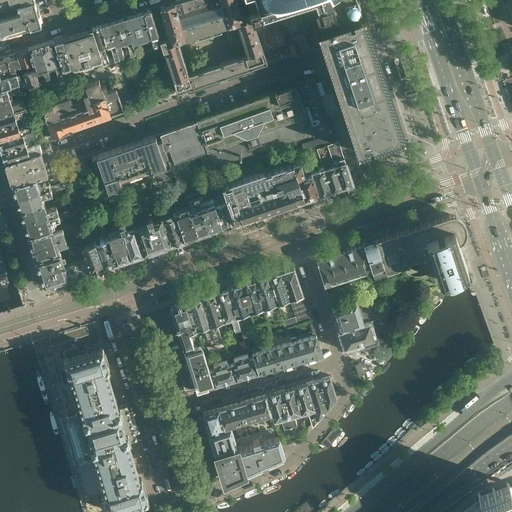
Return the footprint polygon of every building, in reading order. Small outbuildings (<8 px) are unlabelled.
[(0,36),(41,24),(36,9),(37,9),(34,0),(0,10),(0,36)] [(0,0),(0,10),(34,0),(33,0),(0,0)] [(180,0),(160,6),(169,37),(160,40),(176,90),(177,91),(267,61),(256,30),(254,24),(253,24),(252,20),(253,20),(251,14),(244,16),(239,1),(241,0),(180,0)] [(360,8),(357,0),(246,0),(251,14),(253,20),(257,18),(263,17),(261,11),(283,4),(284,7),(287,6),(286,3),(295,0),(297,6),(294,7),(297,16),(298,16),(312,11),(316,22),(320,21),(337,15),(337,16),(357,9),(360,8)] [(304,35),(300,23),(297,16),(294,7),(263,17),(257,18),(260,29),(256,30),(267,61),(308,47),(304,35)] [(158,33),(156,26),(151,9),(143,11),(151,35),(154,45),(159,43),(156,35),(158,35),(157,33),(158,33)] [(362,30),(357,16),(359,16),(359,15),(357,9),(337,16),(337,15),(320,21),(322,27),(324,35),(321,37),(323,44),(324,43),(337,39),(339,39),(339,38),(351,34),(352,35),(353,34),(353,33),(362,30)] [(151,35),(143,11),(125,17),(132,41),(151,35)] [(373,42),(364,13),(359,15),(359,16),(357,16),(362,30),(353,33),(353,34),(352,35),(351,34),(339,38),(339,39),(337,39),(324,43),(323,44),(321,37),(324,35),(322,27),(317,29),(317,31),(326,57),(330,69),(341,103),(336,104),(338,110),(330,113),(330,114),(336,131),(339,141),(352,183),(353,183),(361,180),(351,148),(355,147),(356,151),(374,145),(366,122),(387,115),(387,114),(396,111),(373,42)] [(132,41),(125,17),(117,20),(123,40),(127,39),(131,52),(135,51),(132,41)] [(123,40),(117,20),(109,22),(119,56),(123,54),(119,41),(123,40)] [(119,56),(109,22),(101,25),(106,41),(109,40),(115,57),(119,56)] [(107,59),(102,42),(106,41),(101,25),(92,27),(103,61),(107,59)] [(103,61),(92,27),(63,37),(71,64),(73,70),(103,61)] [(71,64),(63,37),(53,40),(61,67),(71,64)] [(61,67),(53,40),(44,42),(51,66),(55,65),(57,73),(62,72),(61,67)] [(51,66),(44,42),(36,45),(43,67),(44,69),(46,76),(50,75),(48,67),(51,66)] [(38,81),(35,70),(43,67),(36,45),(28,47),(32,61),(34,68),(23,71),(22,69),(20,70),(23,80),(25,79),(26,84),(38,81)] [(32,61),(28,47),(16,51),(20,65),(32,61)] [(20,65),(16,51),(7,54),(0,55),(0,71),(3,70),(4,75),(13,72),(16,71),(15,66),(20,65)] [(399,121),(402,130),(417,125),(418,125),(419,125),(419,126),(428,152),(428,154),(428,155),(427,157),(426,158),(426,159),(426,161),(430,172),(429,173),(422,176),(424,182),(435,178),(436,177),(436,176),(436,175),(436,174),(432,162),(432,161),(433,161),(433,160),(434,160),(436,160),(437,160),(447,156),(461,193),(474,189),(498,251),(502,249),(502,251),(477,260),(480,267),(486,265),(489,275),(509,268),(511,276),(511,128),(498,93),(499,90),(496,81),(495,81),(493,77),(497,76),(496,71),(495,66),(476,73),(467,52),(428,67),(435,87),(417,94),(416,94),(416,93),(406,96),(407,98),(407,99),(407,100),(406,100),(406,101),(405,101),(410,118),(399,121)] [(341,103),(330,69),(327,70),(325,71),(327,78),(336,105),(336,104),(341,103)] [(1,76),(0,73),(0,86),(16,82),(13,72),(4,75),(1,76)] [(511,96),(511,76),(508,78),(503,80),(509,97),(511,96)] [(333,132),(327,114),(315,82),(314,78),(295,85),(295,84),(196,119),(196,120),(178,126),(178,125),(175,126),(175,127),(160,133),(165,149),(169,148),(174,161),(188,157),(192,159),(196,158),(196,156),(199,158),(201,157),(205,169),(303,135),(305,132),(305,131),(307,130),(310,140),(333,132)] [(123,109),(115,85),(106,88),(106,86),(101,88),(98,79),(84,84),(86,91),(70,97),(69,96),(54,101),(54,100),(40,105),(44,115),(40,117),(47,136),(72,127),(72,126),(123,109)] [(0,99),(9,97),(8,92),(19,88),(16,82),(0,86),(0,99)] [(416,93),(413,82),(411,83),(408,84),(410,89),(409,90),(404,91),(406,96),(416,93)] [(0,112),(31,103),(29,96),(11,102),(9,97),(0,99),(0,112)] [(15,115),(33,109),(31,103),(0,112),(0,124),(16,120),(15,115)] [(404,135),(396,111),(387,114),(387,115),(366,122),(374,145),(381,142),(404,135)] [(0,137),(32,128),(30,121),(18,125),(16,120),(0,124),(0,137)] [(27,142),(26,137),(38,133),(36,127),(32,128),(0,137),(0,144),(1,149),(27,142)] [(177,181),(165,149),(160,133),(92,156),(101,181),(105,194),(115,191),(116,195),(129,191),(123,172),(127,171),(129,175),(144,170),(147,178),(154,176),(156,181),(160,179),(163,186),(177,181)] [(27,142),(1,149),(5,162),(6,161),(38,151),(38,152),(39,151),(46,149),(44,143),(41,144),(40,143),(34,144),(33,140),(27,142)] [(352,183),(339,141),(305,152),(312,173),(318,195),(331,190),(352,183)] [(47,153),(46,149),(39,151),(38,152),(38,151),(6,161),(5,162),(7,166),(8,171),(9,170),(9,171),(18,168),(19,168),(41,161),(42,161),(49,159),(47,153)] [(49,159),(42,161),(41,161),(19,168),(18,168),(9,171),(9,170),(8,171),(12,183),(35,176),(58,169),(58,168),(55,160),(53,158),(49,159)] [(304,199),(292,163),(292,161),(263,170),(264,171),(222,185),(225,195),(234,222),(251,217),(304,199)] [(318,195),(312,173),(305,176),(299,161),(292,163),(304,199),(318,195)] [(424,172),(397,181),(400,192),(427,183),(424,172)] [(16,197),(48,186),(46,180),(37,183),(35,176),(12,183),(12,184),(16,197)] [(210,230),(200,203),(197,193),(192,180),(179,184),(184,197),(187,207),(196,235),(197,235),(198,235),(209,231),(210,231),(210,230)] [(43,202),(41,196),(50,193),(48,186),(16,197),(20,209),(43,202)] [(160,198),(169,195),(168,190),(154,194),(155,197),(156,201),(160,200),(160,198)] [(234,222),(225,195),(213,199),(223,226),(234,222)] [(162,219),(156,201),(155,197),(128,206),(134,225),(143,253),(170,244),(162,219)] [(223,226),(213,199),(200,203),(210,230),(221,227),(223,226)] [(24,222),(57,212),(54,205),(45,208),(43,202),(20,209),(24,222)] [(115,211),(114,207),(101,211),(102,216),(115,211)] [(196,235),(187,207),(179,210),(178,207),(174,208),(175,210),(184,239),(185,239),(196,235)] [(184,239),(175,210),(172,211),(174,215),(162,219),(170,244),(184,239)] [(51,228),(49,221),(59,218),(57,212),(24,222),(28,235),(51,228)] [(468,270),(459,242),(460,241),(461,241),(462,240),(463,238),(464,237),(465,236),(465,234),(466,233),(466,232),(466,230),(466,229),(466,227),(466,226),(466,225),(465,224),(465,223),(464,222),(464,221),(462,219),(462,218),(460,217),(459,216),(457,215),(455,215),(454,214),(452,214),(450,214),(375,239),(376,241),(386,271),(408,263),(407,259),(430,252),(439,280),(468,270)] [(143,253),(134,225),(128,227),(125,219),(118,221),(121,230),(130,257),(143,253)] [(117,262),(109,237),(102,240),(98,230),(96,231),(95,227),(91,229),(94,239),(103,266),(117,262)] [(32,247),(65,237),(63,230),(53,233),(51,228),(28,235),(31,243),(32,247)] [(130,257),(121,230),(108,234),(109,237),(117,262),(130,257)] [(59,253),(57,246),(67,243),(65,237),(32,247),(33,252),(34,252),(36,260),(59,253)] [(103,266),(94,239),(92,239),(93,243),(82,247),(86,258),(90,271),(103,266)] [(386,271),(376,241),(375,239),(363,243),(371,268),(373,275),(386,271)] [(371,268),(363,243),(351,247),(359,272),(371,268)] [(359,272),(351,247),(347,248),(339,251),(347,275),(359,272)] [(347,275),(339,251),(331,253),(328,255),(336,279),(347,275)] [(63,265),(59,253),(36,260),(36,261),(38,265),(37,265),(39,269),(40,273),(63,265)] [(344,303),(336,279),(328,255),(316,259),(331,306),(332,307),(344,303)] [(44,286),(90,271),(86,258),(63,265),(40,273),(44,286)] [(302,291),(294,268),(294,266),(293,266),(280,271),(289,297),(302,293),(302,291)] [(289,297),(280,271),(276,272),(271,274),(267,275),(276,302),(289,297)] [(276,302),(267,275),(263,276),(262,277),(258,278),(254,279),(263,306),(276,302)] [(263,306),(254,279),(250,281),(250,280),(244,282),(241,284),(249,311),(263,306)] [(249,311),(241,284),(237,285),(235,285),(231,287),(227,288),(236,315),(249,311)] [(236,315),(227,288),(214,292),(223,320),(229,318),(233,332),(240,329),(236,315)] [(379,291),(344,303),(332,307),(339,331),(386,315),(379,291)] [(223,320),(214,292),(201,297),(214,338),(215,344),(223,342),(217,322),(223,320)] [(311,319),(303,296),(290,300),(295,316),(298,323),(311,319)] [(214,338),(201,297),(188,301),(196,329),(203,326),(207,340),(214,338)] [(196,329),(188,301),(187,301),(187,302),(182,303),(181,303),(177,305),(172,307),(172,306),(170,307),(171,308),(175,319),(174,319),(177,326),(176,326),(178,331),(180,337),(183,347),(183,348),(194,345),(189,331),(196,329)] [(344,346),(391,330),(386,315),(339,331),(344,346)] [(298,323),(295,316),(282,320),(284,328),(298,323)] [(87,325),(49,337),(51,345),(89,334),(87,325)] [(322,352),(315,331),(312,332),(313,334),(305,336),(297,338),(297,337),(294,337),(300,359),(322,352)] [(300,359),(294,337),(291,338),(292,340),(284,342),(290,362),(300,359)] [(126,433),(120,415),(122,414),(123,414),(120,406),(118,407),(107,369),(109,368),(108,364),(104,351),(103,347),(102,347),(100,341),(87,345),(87,344),(84,345),(86,352),(80,354),(78,346),(63,350),(65,358),(63,358),(64,363),(65,362),(66,367),(61,369),(62,373),(67,371),(69,376),(68,376),(69,379),(68,379),(67,379),(63,380),(58,382),(57,382),(53,383),(52,384),(60,411),(62,417),(61,417),(60,417),(74,464),(75,463),(76,463),(77,469),(85,496),(87,496),(86,495),(91,494),(96,493),(97,493),(101,491),(102,491),(103,494),(103,493),(108,507),(107,507),(108,511),(111,510),(111,511),(130,511),(147,507),(145,501),(148,500),(148,499),(147,496),(146,496),(142,482),(143,482),(142,478),(141,478),(139,479),(128,441),(130,440),(128,432),(126,433)] [(290,362),(284,342),(255,351),(254,349),(251,350),(252,352),(258,372),(290,362)] [(213,381),(208,365),(201,343),(194,345),(183,348),(184,349),(185,352),(173,355),(184,390),(195,386),(196,390),(208,386),(207,383),(213,381)] [(257,372),(258,372),(252,352),(230,358),(236,378),(237,378),(257,372)] [(236,378),(230,358),(208,365),(213,381),(214,385),(215,384),(235,378),(236,378)] [(336,396),(330,375),(318,379),(327,407),(336,396)] [(317,418),(327,407),(318,379),(306,382),(311,398),(317,396),(318,400),(312,402),(317,418)] [(312,402),(311,398),(306,382),(292,386),(300,411),(307,409),(312,424),(317,418),(312,402)] [(300,411),(292,386),(265,394),(273,419),(281,417),(283,425),(296,421),(294,413),(300,411)] [(270,414),(265,394),(263,395),(264,395),(258,396),(257,396),(257,397),(225,406),(224,406),(224,407),(219,408),(203,413),(209,432),(230,426),(270,414)] [(270,436),(277,434),(271,413),(264,416),(270,436)] [(319,443),(326,449),(342,430),(335,424),(319,443)] [(284,455),(283,453),(284,453),(283,450),(278,436),(237,449),(230,426),(209,432),(210,433),(209,433),(216,454),(216,455),(224,479),(223,479),(224,482),(244,473),(246,472),(282,456),(284,455)] [(511,511),(511,503),(505,484),(477,494),(481,506),(473,511),(511,511)] [(305,511),(316,503),(309,495),(289,511),(305,511)]
